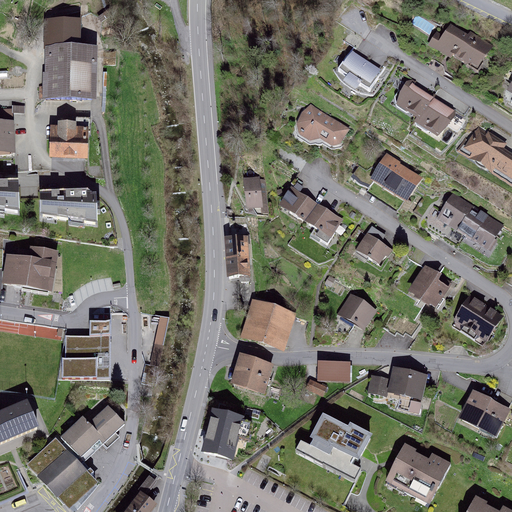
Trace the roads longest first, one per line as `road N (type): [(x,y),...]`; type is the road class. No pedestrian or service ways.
road 1 (tertiary): [(207,346),(214,254),(201,0)]
road 2 (residential): [(132,299),(122,218),(102,191),(51,165),(31,119),(38,52),(57,22)]
road 3 (residential): [(494,364),(274,359),(207,346)]
road 4 (residential): [(316,179),(498,293),(511,311)]
road 5 (residential): [(88,511),(127,451),(132,299)]
road 6 (tertiary): [(166,511),(207,346)]
road 7 (residential): [(376,39),(511,129)]
road 8 (residential): [(0,311),(73,321),(96,301),(132,299)]
